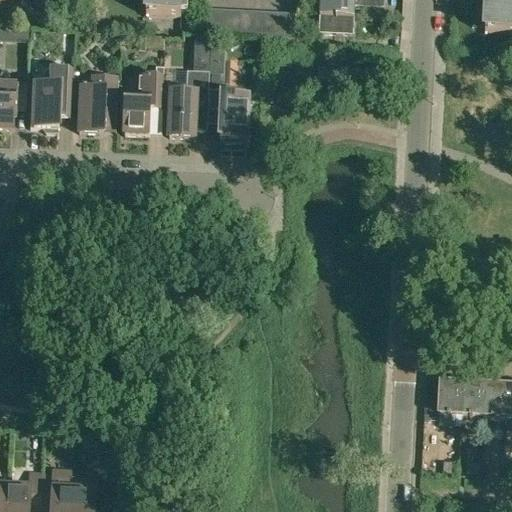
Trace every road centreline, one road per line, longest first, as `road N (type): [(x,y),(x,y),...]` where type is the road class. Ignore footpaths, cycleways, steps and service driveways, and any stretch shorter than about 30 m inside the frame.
road 1 (residential): [(410,353),(424,0)]
road 2 (residential): [(0,176),(249,189)]
road 3 (residential): [(398,511),(410,353)]
